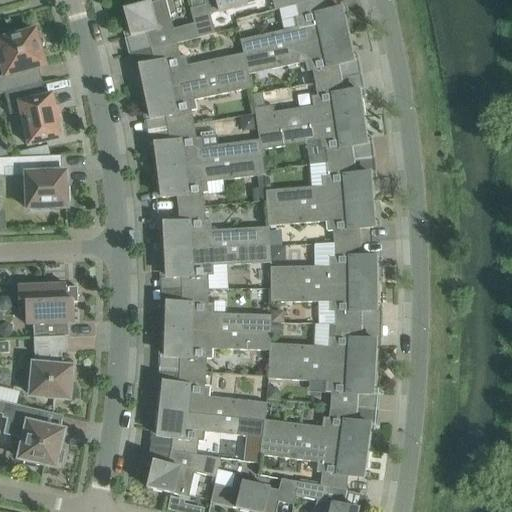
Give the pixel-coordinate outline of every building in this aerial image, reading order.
[(173,29),(164,0),(162,0),(124,11),(131,37),(145,33),(151,50),(177,44),(199,39),(195,24),(194,24),(173,29)] [(195,24),(199,39),(215,34),(210,15),(255,3),(254,0),(203,0),(205,5),(190,9),(194,24),(195,24)] [(244,58),(348,35),(347,33),(349,33),(346,17),(344,18),(343,13),(342,14),(341,9),(336,10),(336,9),(326,11),(323,0),(317,0),(279,9),(284,31),(240,41),(243,54),(244,58)] [(279,9),(317,0),(272,0),(275,11),(279,9)] [(259,16),(238,20),(241,35),(262,30),(259,16)] [(35,32),(22,35),(21,34),(21,33),(19,32),(17,32),(16,31),(15,31),(13,32),(12,32),(11,33),(9,34),(8,36),(8,37),(8,38),(7,39),(0,41),(0,55),(6,76),(0,77),(0,95),(5,94),(43,84),(39,68),(45,66),(40,50),(41,49),(42,48),(43,47),(43,46),(44,45),(44,43),(43,41),(43,40),(42,38),(40,37),(39,36),(38,36),(36,35),(35,32)] [(315,84),(341,79),(338,66),(348,64),(348,63),(353,62),(352,57),(351,53),(353,52),(350,36),(348,37),(348,35),(244,58),(248,71),(249,75),(305,63),(307,72),(312,71),(315,84)] [(244,58),(243,54),(187,66),(185,56),(180,58),(177,44),(151,50),(154,63),(144,65),(144,66),(140,67),(140,71),(140,72),(141,76),(139,76),(142,92),(144,91),(144,93),(248,71),(244,58)] [(252,89),(249,75),(248,71),(144,93),(145,95),(143,95),(146,111),(148,111),(149,115),(150,115),(151,120),(155,119),(156,119),(165,117),(168,130),(194,125),(191,112),(197,110),(195,101),(252,89)] [(362,100),(360,100),(360,95),(359,96),(358,91),(353,92),(353,91),(343,92),(341,79),(315,84),(317,96),(312,97),(313,107),(274,113),(273,106),(265,108),(255,109),(254,109),(258,133),(363,118),(363,116),(365,115),(362,100)] [(22,112),(31,145),(61,139),(58,123),(59,122),(59,120),(57,120),(56,114),(57,114),(57,111),(55,112),(52,96),(46,97),(43,84),(5,94),(11,115),(22,112)] [(265,108),(262,93),(253,95),(255,109),(265,108)] [(255,117),(241,118),(242,131),(256,130),(255,117)] [(309,166),(354,161),(352,147),(362,146),(361,145),(366,144),(365,140),(366,139),(366,135),(368,135),(365,119),(363,119),(363,118),(258,133),(259,141),(262,151),(306,144),(309,166)] [(217,136),(201,138),(196,139),(194,125),(168,130),(169,142),(160,143),(160,144),(155,145),(155,150),(155,154),(153,154),(155,170),(157,170),(158,172),(263,158),(262,151),(259,141),(218,146),(217,136)] [(62,157),(19,159),(20,176),(26,175),(27,210),(67,209),(67,203),(70,203),(70,188),(67,188),(66,172),(62,173),(61,158),(62,158),(62,157)] [(178,210),(205,208),(203,194),(208,193),(207,183),(258,177),(265,176),(263,158),(158,172),(158,173),(156,174),(158,190),(160,189),(160,194),(161,194),(162,198),(166,198),(167,199),(177,197),(178,210)] [(274,167),(273,158),(264,159),(265,168),(274,167)] [(267,209),(373,201),(373,199),(375,199),(373,183),(371,183),(371,179),(370,179),(370,174),(365,174),(355,174),(354,161),(309,166),(311,188),(265,192),(267,209)] [(252,189),(254,203),(265,202),(263,176),(258,177),(259,188),(252,189)] [(334,244),(360,243),(359,230),(369,229),(369,228),(374,228),(374,223),(374,219),(376,218),(375,202),(373,203),(373,201),(267,209),(268,227),(326,222),(327,232),(333,232),(334,244)] [(164,251),(270,246),(269,228),(211,231),(211,221),(206,221),(205,208),(178,210),(179,223),(169,223),(169,224),(164,224),(164,229),(163,229),(164,233),(162,233),(162,249),(164,249),(164,251)] [(270,286),(377,284),(377,283),(379,283),(378,267),(376,267),(376,262),(376,257),(371,257),(361,257),(360,243),(334,244),(314,245),(314,267),(270,268),(270,277),(270,286)] [(182,290),(209,290),(228,290),(227,266),(271,264),(270,246),(164,251),(165,253),(163,253),(163,269),(165,269),(165,273),(166,273),(166,278),(171,278),(171,279),(181,278),(182,290)] [(284,247),(271,248),(272,262),(285,262),(284,247)] [(377,302),(379,302),(379,286),(377,286),(377,284),(270,286),(270,289),(271,303),(318,303),(319,325),(335,325),(362,326),(363,314),(363,313),(371,312),(376,312),(376,307),(377,307),(377,302)] [(34,339),(66,337),(69,337),(68,324),(75,324),(74,303),(78,303),(77,288),(66,288),(66,285),(18,287),(18,304),(26,304),(26,326),(33,325),(34,339)] [(165,331),(271,334),(272,316),(214,314),(214,305),(208,304),(209,290),(182,290),(182,303),(172,303),(172,304),(167,304),(167,308),(166,308),(166,313),(164,313),(163,329),(165,329),(165,331)] [(273,312),(272,323),(284,324),(284,312),(273,312)] [(3,324),(0,327),(0,335),(3,338),(9,338),(13,334),(13,328),(9,324),(3,324)] [(361,340),(362,326),(335,325),(334,338),(329,338),(328,348),(271,345),(269,352),(269,362),(375,368),(375,366),(377,367),(378,350),(376,350),(376,346),(375,346),(376,341),(371,341),(371,340),(361,340)] [(283,325),(272,325),(272,336),(283,337),(283,325)] [(271,345),(271,334),(165,331),(165,332),(163,332),(163,348),(165,349),(165,353),(165,358),(170,358),(170,359),(180,359),(180,372),(206,373),(207,360),(212,360),(212,350),(269,352),(271,345)] [(34,339),(35,355),(36,355),(36,365),(34,365),(32,380),(29,380),(28,391),(31,391),(31,397),(69,400),(72,368),(62,367),(61,354),(67,353),(66,337),(34,339)] [(9,343),(0,342),(0,354),(9,354),(9,343)] [(375,370),(375,368),(269,362),(268,380),(309,382),(309,393),(325,394),(325,393),(331,393),(330,406),(357,409),(358,395),(368,396),(368,395),(373,395),(373,390),(374,390),(374,386),(376,386),(377,370),(375,370)] [(205,387),(206,373),(180,372),(178,384),(168,383),(168,384),(163,383),(163,388),(162,388),(162,392),(160,392),(158,408),(160,408),(159,410),(265,422),(265,421),(267,404),(209,398),(210,388),(205,387)] [(276,388),(269,387),(268,400),(281,401),(281,393),(276,388)] [(0,414),(3,415),(2,418),(7,420),(4,435),(24,440),(19,460),(24,461),(23,466),(35,469),(36,464),(44,466),(56,468),(57,464),(62,465),(65,452),(60,451),(61,445),(62,443),(63,437),(64,431),(61,430),(38,425),(42,412),(0,402),(0,414)] [(355,422),(357,409),(330,406),(329,419),(323,418),(322,428),(265,421),(265,422),(262,438),(367,452),(367,450),(369,450),(371,434),(370,434),(370,430),(369,430),(370,425),(365,424),(365,423),(355,422)] [(262,438),(265,422),(159,410),(159,412),(157,412),(156,428),(158,428),(157,432),(158,432),(157,437),(162,437),(162,438),(172,439),(171,452),(197,456),(199,442),(204,443),(205,433),(262,439),(262,438)] [(260,456),(262,439),(247,437),(244,463),(259,465),(260,456)] [(367,453),(367,452),(262,438),(262,439),(260,456),(318,463),(316,473),(322,474),(320,486),(347,492),(347,491),(348,477),(358,479),(358,478),(363,478),(364,474),(365,469),(367,470),(369,454),(367,453)] [(197,456),(171,452),(170,452),(170,453),(167,465),(153,462),(147,489),(189,498),(195,473),(216,478),(221,459),(197,456)] [(294,506),(296,497),(299,483),(281,480),(279,491),(233,481),(231,489),(215,485),(211,504),(247,511),(276,511),(278,503),(294,506)] [(347,492),(320,486),(299,483),(296,497),(317,502),(314,511),(358,511),(359,510),(344,506),(347,492)] [(171,497),(167,511),(173,511),(182,511),(184,504),(185,500),(171,497)]
